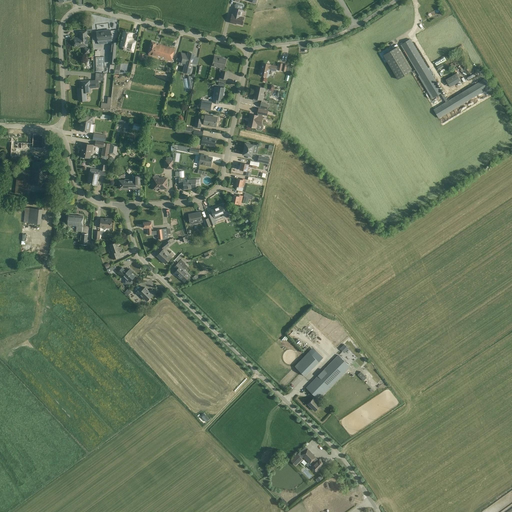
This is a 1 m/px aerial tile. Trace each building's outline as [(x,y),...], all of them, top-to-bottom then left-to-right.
[(243,9),(234,8),(233,14),(232,14),(230,22),(234,23),(242,25),(244,17),(241,16),(243,9)] [(110,30),(104,31),(104,32),(97,32),(99,44),(111,43),(111,39),(110,30)] [(88,46),(87,31),(79,31),(80,38),(74,39),(75,46),(85,46),(86,49),(85,49),(85,53),(90,53),(89,48),(87,48),(87,46),(88,46)] [(132,33),(124,31),(120,46),(124,47),(124,50),(133,52),(136,41),(131,40),(132,33)] [(442,92),(410,39),(401,44),(433,97),(440,93),(446,102),(433,109),(439,119),(491,88),(485,78),(448,101),(442,92)] [(156,43),(152,41),(148,54),(171,61),(175,49),(156,43)] [(412,71),(397,47),(383,55),(398,79),(412,71)] [(195,54),(188,52),(188,55),(181,53),(180,59),(179,61),(179,62),(186,63),(183,72),(185,72),(184,74),(187,74),(187,73),(190,74),(195,54)] [(214,57),(212,66),(224,68),(226,59),(221,58),(220,59),(214,57)] [(277,66),(262,63),(259,75),(268,77),(269,70),(271,70),(272,69),(276,70),(277,66)] [(287,65),(279,63),(277,70),(286,71),(287,65)] [(227,79),(228,72),(223,71),(221,78),(219,77),(218,81),(226,83),(226,79),(227,79)] [(104,73),(96,72),(95,80),(103,81),(104,73)] [(447,79),(451,87),(462,81),(458,73),(447,79)] [(90,84),(90,81),(81,81),(82,89),(78,89),(78,93),(79,93),(79,97),(78,97),(79,101),(87,101),(86,93),(91,92),(90,89),(99,88),(99,83),(90,84)] [(265,88),(256,86),(254,99),(254,100),(257,101),(258,100),(262,100),(265,88)] [(225,88),(217,87),(214,103),(218,104),(219,99),(223,100),(225,88)] [(212,102),(202,100),(200,109),(210,110),(212,102)] [(443,125),(464,113),(460,107),(440,120),(443,125)] [(268,110),(259,108),(258,113),(258,115),(251,114),(248,126),(256,128),(257,129),(260,130),(262,129),(263,126),(262,124),(263,116),(262,116),(263,115),(267,116),(268,110)] [(93,116),(83,115),(80,131),(93,133),(93,129),(90,128),(91,123),(92,123),(93,116)] [(217,117),(205,115),(204,125),(210,125),(210,124),(216,126),(217,117)] [(134,123),(132,129),(141,132),(143,126),(134,123)] [(193,129),(177,126),(176,132),(192,135),(193,129)] [(42,156),(43,133),(33,133),(33,143),(12,142),(11,156),(12,156),(12,157),(16,157),(16,156),(20,156),(20,155),(42,156)] [(93,139),(105,141),(106,135),(94,133),(93,139)] [(216,139),(203,136),(201,144),(215,147),(216,139)] [(101,158),(100,163),(107,164),(111,143),(118,145),(111,143),(111,144),(104,142),(104,143),(96,141),(95,146),(103,147),(101,155),(103,155),(102,158),(101,158)] [(93,145),(83,143),(82,148),(83,148),(82,151),(81,156),(89,157),(91,149),(92,150),(93,145)] [(111,143),(107,164),(106,171),(109,154),(116,155),(118,145),(111,143)] [(255,145),(246,143),(243,154),(252,156),(255,145)] [(178,145),(173,144),(173,148),(177,148),(177,150),(198,154),(199,150),(178,145)] [(205,155),(201,154),(199,164),(211,166),(213,158),(205,156),(205,155)] [(259,163),(251,161),(250,164),(253,165),(252,168),(256,169),(257,166),(258,167),(259,163)] [(49,164),(33,162),(31,185),(47,186),(49,164)] [(249,164),(241,162),(240,170),(248,171),(249,164)] [(30,171),(17,169),(15,193),(27,195),(30,171)] [(98,173),(90,172),(88,183),(94,184),(94,185),(97,185),(98,184),(97,184),(98,182),(99,183),(99,181),(98,181),(99,176),(98,176),(98,173)] [(157,175),(156,175),(155,175),(155,176),(154,176),(153,176),(153,177),(153,180),(152,181),(152,186),(153,186),(153,189),(155,189),(156,190),(157,190),(157,191),(158,191),(159,190),(160,190),(160,189),(167,189),(167,177),(159,177),(158,176),(157,175)] [(140,189),(140,176),(132,176),(132,180),(129,180),(129,179),(125,179),(125,180),(119,180),(119,184),(119,189),(122,189),(129,189),(129,188),(132,188),(132,189),(140,189)] [(186,180),(186,177),(179,178),(175,178),(176,184),(179,184),(180,184),(184,184),(184,189),(196,188),(196,185),(200,185),(200,179),(196,180),(196,179),(186,180)] [(245,179),(242,178),(242,180),(238,179),(236,186),(241,187),(241,185),(244,186),(245,179)] [(243,202),(247,203),(248,199),(249,198),(252,199),(253,196),(250,195),(250,194),(245,193),(244,196),(243,196),(244,196),(243,202)] [(241,204),(243,196),(239,195),(238,196),(234,195),(232,203),(241,204)] [(211,210),(215,219),(222,216),(221,214),(225,212),(222,205),(211,210)] [(42,209),(25,208),(24,222),(41,224),(42,209)] [(202,222),(200,212),(196,213),(196,214),(189,215),(191,224),(202,222)] [(215,224),(211,213),(207,215),(208,218),(209,218),(212,225),(215,224)] [(84,216),(69,215),(68,225),(77,225),(76,231),(82,232),(84,216)] [(108,219),(101,218),(100,227),(111,228),(112,220),(111,220),(111,218),(108,218),(108,219)] [(206,228),(212,225),(209,218),(208,218),(203,220),(206,228)] [(152,227),(151,222),(143,222),(144,228),(146,228),(146,229),(148,229),(148,235),(158,234),(158,239),(167,238),(167,233),(169,233),(168,228),(157,229),(157,231),(151,231),(151,228),(152,227)] [(28,241),(28,233),(31,233),(32,230),(22,230),(22,240),(28,241)] [(171,243),(169,240),(168,241),(161,246),(164,249),(170,244),(171,243)] [(118,247),(117,242),(109,245),(112,253),(111,253),(113,259),(119,257),(117,251),(121,250),(120,246),(118,247)] [(172,251),(170,254),(166,251),(165,252),(163,250),(157,256),(160,259),(161,258),(162,260),(162,261),(166,264),(174,254),(172,251)] [(128,264),(135,261),(133,256),(126,258),(128,264)] [(186,263),(181,259),(175,267),(177,269),(175,272),(178,275),(180,277),(180,278),(184,282),(190,276),(184,270),(188,266),(185,264),(186,263)] [(124,276),(127,279),(126,280),(126,284),(132,284),(132,281),(131,280),(135,276),(131,273),(132,271),(130,269),(127,272),(122,268),(117,272),(123,278),(124,276)] [(149,292),(145,287),(142,290),(140,288),(135,293),(138,295),(139,293),(147,301),(154,293),(151,290),(149,292)] [(319,362),(309,352),(295,366),(305,376),(319,362)] [(350,367),(338,355),(306,388),(315,396),(308,404),(315,411),(320,405),(316,401),(318,399),(350,367)] [(367,377),(361,372),(357,375),(363,381),(367,377)] [(201,416),(206,422),(210,419),(204,413),(201,416)] [(307,449),(305,446),(300,451),(302,454),(301,455),(310,464),(316,457),(308,448),(307,449)] [(297,455),(292,460),(296,464),(302,459),(297,455)] [(325,464),(320,458),(312,467),(316,472),(325,464)] [(484,511),(498,511),(500,511),(497,507),(501,504),(499,501),(484,511)]
